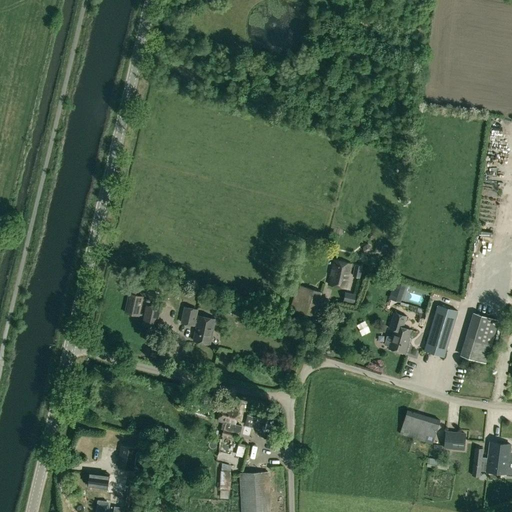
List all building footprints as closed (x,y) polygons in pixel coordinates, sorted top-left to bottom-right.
[(346,287),(351,263),(333,259),(328,284),(346,287)] [(361,267),(355,266),(353,275),(360,277),(361,267)] [(400,302),(406,286),(395,282),(389,299),(400,302)] [(314,316),(322,291),(297,284),(290,308),(314,316)] [(356,293),(345,292),(344,300),(355,302),(356,293)] [(125,312),(138,315),(143,296),(130,293),(125,312)] [(146,305),(142,324),(156,327),(161,308),(146,305)] [(438,305),(423,351),(443,358),(445,352),(447,352),(453,333),(451,332),(452,327),(454,328),(459,314),(457,313),(458,312),(438,305)] [(199,315),(198,320),(195,319),(197,309),(185,307),(182,322),(194,325),(197,325),(194,340),(210,344),(215,319),(199,315)] [(404,323),(406,316),(394,312),(389,328),(394,329),(392,337),(387,336),(384,344),(389,346),(389,348),(404,352),(411,329),(401,326),(402,322),(404,323)] [(466,335),(460,355),(486,362),(492,343),(466,335)] [(222,435),(236,439),(237,434),(239,434),(242,426),(235,424),(238,410),(222,406),(218,420),(227,422),(225,429),(224,429),(222,435)] [(407,409),(400,433),(424,441),(426,434),(434,437),(440,420),(407,409)] [(257,418),(247,415),(244,425),(252,427),(254,420),(256,421),(257,418)] [(466,433),(445,431),(443,448),(464,450),(466,433)] [(472,475),(480,475),(481,470),(486,471),(507,473),(510,444),(490,442),(488,461),(482,461),(483,448),(475,447),(472,475)] [(136,448),(121,446),(118,467),(132,469),(136,448)] [(448,461),(428,458),(426,467),(447,470),(448,461)] [(220,471),(219,490),(229,490),(231,471),(220,471)] [(269,511),(270,507),(268,471),(240,473),(242,507),(242,511),(269,511)] [(101,474),(89,472),(88,485),(100,487),(99,487),(107,489),(109,474),(101,473),(101,474)]
